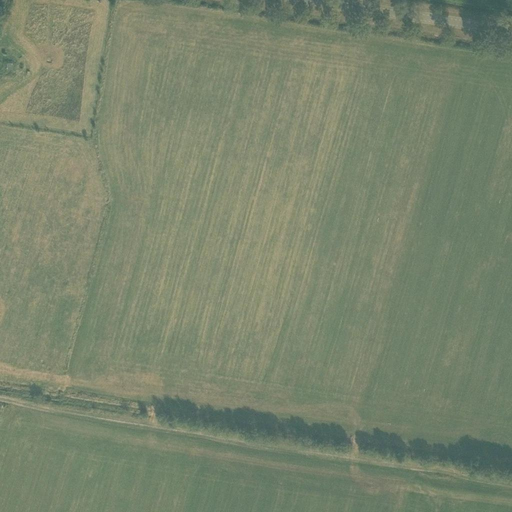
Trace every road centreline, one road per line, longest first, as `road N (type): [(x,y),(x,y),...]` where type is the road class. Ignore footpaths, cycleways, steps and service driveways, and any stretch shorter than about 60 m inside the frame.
road 1 (track): [(0,397),(511,468)]
road 2 (unclassified): [(511,30),(315,0)]
